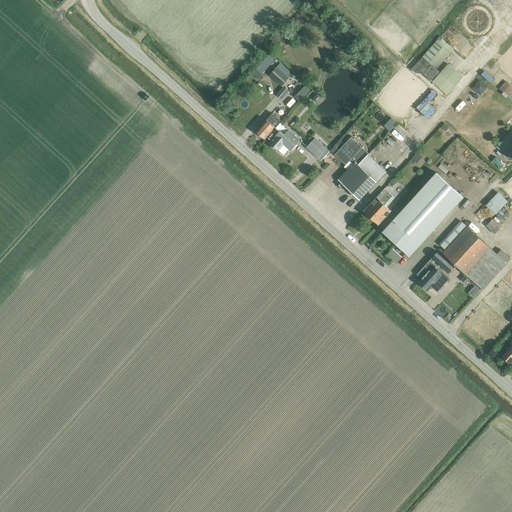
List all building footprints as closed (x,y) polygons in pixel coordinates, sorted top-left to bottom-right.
[(414,66),(431,81),(440,71),(437,68),(455,48),(441,35),(414,66)] [(253,71),(260,77),(278,58),(271,52),(253,71)] [(447,94),(464,76),(449,62),(432,80),(447,94)] [(289,78),(276,67),(270,75),(282,86),(289,78)] [(310,89),(299,79),(294,85),(300,90),(296,95),(301,99),(310,89)] [(473,87),(481,95),(489,87),(480,79),(473,87)] [(511,84),(507,80),(500,87),(508,95),(511,90),(511,84)] [(283,87),(277,95),(281,99),(288,91),(283,87)] [(420,102),(431,90),(428,87),(417,99),(420,102)] [(428,117),(436,108),(429,102),(438,93),(434,89),(417,107),(428,117)] [(256,131),(264,139),(275,127),(281,120),(272,113),(266,120),(266,119),(256,131)] [(384,125),(391,130),(398,121),(391,116),(384,125)] [(511,130),(498,145),(511,158),(511,157),(511,130)] [(270,144),(278,151),(284,145),(291,151),(300,141),(289,131),(284,136),(280,132),(278,135),(275,132),(269,139),(272,141),(270,144)] [(346,165),(350,161),(353,164),(339,180),(360,200),(387,172),(369,155),(370,154),(362,148),(352,138),(336,155),(346,165)] [(308,148),(319,158),(326,150),(315,140),(308,148)] [(411,160),(420,166),(425,159),(417,152),(411,160)] [(492,161),(501,167),(504,162),(496,156),(492,161)] [(465,169),(468,173),(478,166),(475,161),(465,169)] [(417,240),(406,252),(411,256),(464,198),(437,173),(394,220),(417,240)] [(364,212),(379,225),(391,211),(385,205),(393,197),(385,189),(364,212)] [(496,213),(509,200),(499,191),(486,204),(496,213)] [(493,217),(486,225),(495,234),(502,225),(493,217)] [(383,232),(406,252),(417,240),(394,220),(383,232)] [(445,239),(450,244),(466,226),(462,222),(445,239)] [(443,253),(482,289),(511,258),(501,249),(497,254),(467,226),(443,253)] [(452,265),(443,256),(438,251),(430,260),(435,264),(444,273),(452,265)] [(429,270),(430,271),(419,282),(428,291),(428,290),(432,293),(437,288),(434,284),(442,275),(433,266),(429,270)] [(511,344),(502,356),(510,364),(511,361),(511,344)]
